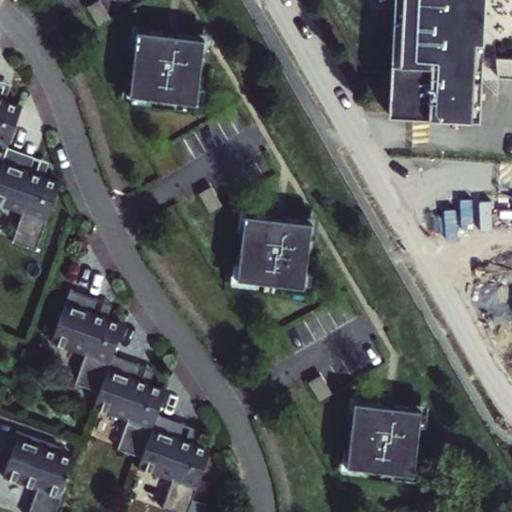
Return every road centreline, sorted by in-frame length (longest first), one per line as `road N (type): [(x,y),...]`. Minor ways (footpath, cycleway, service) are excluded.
road 1 (residential): [(0,7),(58,87),(122,248),(241,428),(266,511)]
road 2 (residential): [(280,0),(416,230)]
road 3 (residential): [(416,230),(511,395)]
